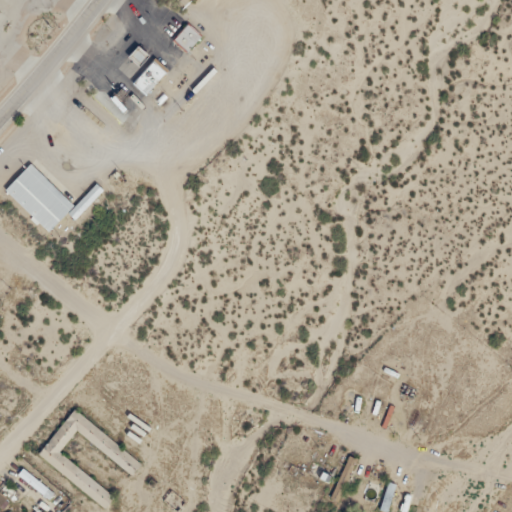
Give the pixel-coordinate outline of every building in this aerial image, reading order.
[(188,52),(203,34),(188,22),(173,39),(188,52)] [(196,45),(183,60),(168,48),(182,33),(196,45)] [(131,51),(144,62),(134,73),(122,62),(131,51)] [(170,69),(156,56),(133,79),(146,92),(170,69)] [(148,68),(162,80),(140,104),(127,93),(148,68)] [(24,171),(0,197),(44,238),(68,212),(24,171)] [(68,417),(30,464),(89,511),(104,511),(110,505),(54,460),(71,439),(126,483),(135,471),(68,417)]
